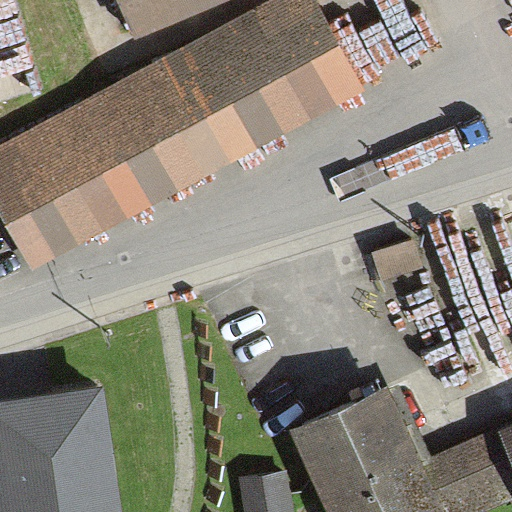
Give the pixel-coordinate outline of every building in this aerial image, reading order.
[(312,0),(297,0),(0,163),(0,199),(39,269),(363,91),(312,0)] [(511,0),(130,0),(144,32),(219,0),(511,0)] [(123,511),(107,393),(0,407),(0,424),(12,511),(123,511)] [(450,511),(396,394),(305,436),(340,511),(450,511)] [(297,511),(294,458),(251,460),(254,511),(297,511)]
